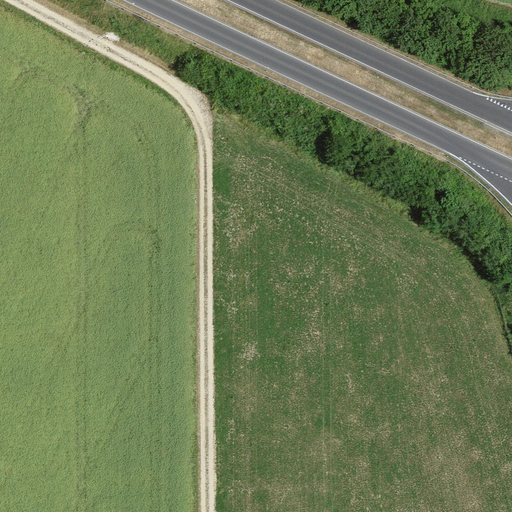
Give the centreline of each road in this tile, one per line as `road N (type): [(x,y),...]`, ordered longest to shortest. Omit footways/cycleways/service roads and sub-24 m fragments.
road 1 (track): [(231,511),(226,163),(210,106),(23,0)]
road 2 (secondary): [(147,0),(497,163)]
road 3 (secondary): [(507,120),(252,0)]
